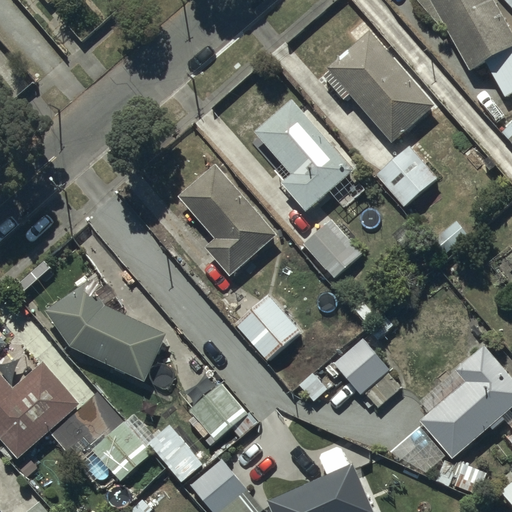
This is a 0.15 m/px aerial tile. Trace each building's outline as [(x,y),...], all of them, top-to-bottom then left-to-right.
[(415,0),(438,28),(444,26),(472,75),(487,66),(507,101),(511,97),(511,34),(492,0),(415,0)] [(511,0),(502,0),(511,10),(511,0)] [(436,107),(371,34),(327,72),(329,74),(323,79),(344,103),(350,98),(392,146),(436,107)] [(294,103),(255,135),(282,167),(275,173),(284,183),(281,186),(306,214),(330,194),(345,212),(367,193),(352,176),(355,173),(294,103)] [(511,126),(502,135),(511,145),(511,126)] [(410,150),(377,177),(405,210),(438,182),(410,150)] [(206,249),(230,278),(277,238),(217,167),(179,199),(215,241),(206,249)] [(364,251),(332,218),(300,248),(328,278),(332,274),(336,278),(364,251)] [(468,234),(457,219),(440,232),(451,247),(468,234)] [(166,336),(106,308),(89,284),(45,314),(70,351),(143,385),(166,336)] [(235,326),(268,363),(300,334),(268,297),(235,326)] [(374,313),(364,300),(354,308),(365,320),(374,313)] [(378,338),(394,323),(385,314),(369,328),(378,338)] [(390,367),(362,337),(334,362),(362,393),(390,367)] [(511,411),(511,380),(484,349),(430,396),(441,408),(421,425),(454,462),(491,430),(493,433),(505,423),(502,420),(511,411)] [(0,366),(0,433),(20,456),(82,403),(44,358),(14,383),(0,366)] [(327,387),(312,371),(299,383),(314,399),(327,387)] [(402,385),(390,371),(366,392),(378,406),(402,385)] [(221,384),(188,412),(216,445),(249,417),(221,384)] [(99,390),(69,417),(94,445),(124,418),(99,390)] [(125,420),(93,448),(121,479),(152,451),(125,420)] [(267,502),(271,511),(371,511),(353,467),(349,468),(341,449),(320,458),(328,477),(267,502)] [(92,450),(78,463),(88,474),(102,460),(92,450)] [(196,471),(185,457),(170,468),(182,483),(196,471)] [(262,511),(221,461),(190,486),(211,511),(262,511)] [(511,483),(500,493),(511,507),(511,483)] [(149,511),(153,508),(143,497),(131,508),(134,511),(149,511)]
